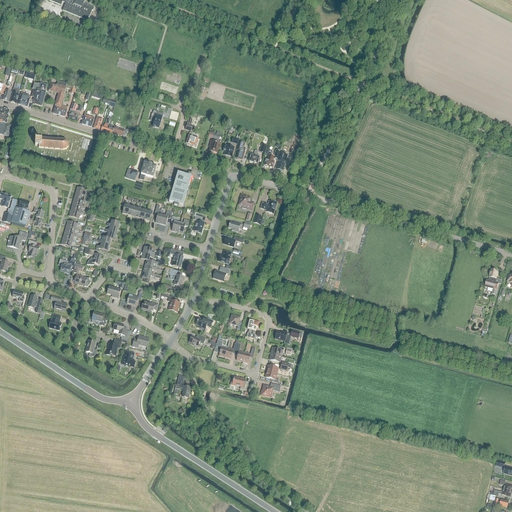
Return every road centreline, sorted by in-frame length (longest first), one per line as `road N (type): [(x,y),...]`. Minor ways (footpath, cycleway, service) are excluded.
road 1 (tertiary): [(511,255),(231,178)]
road 2 (track): [(244,308),(263,286),(363,81)]
road 3 (tertiary): [(231,178),(18,109)]
road 4 (unclassified): [(307,511),(255,478),(208,412),(191,358)]
road 5 (primary): [(274,511),(148,429),(127,405)]
road 6 (primary): [(127,405),(97,396),(0,331)]
road 7 (residential): [(256,375),(265,315),(192,297)]
road 8 (residential): [(48,274),(53,191),(4,176)]
